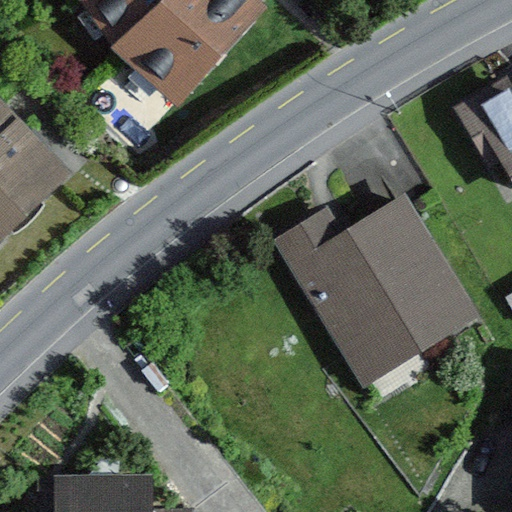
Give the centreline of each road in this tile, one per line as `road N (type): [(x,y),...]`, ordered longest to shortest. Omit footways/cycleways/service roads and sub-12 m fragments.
road 1 (residential): [(500,0),(412,42),(242,150),(62,300)]
road 2 (residential): [(224,511),(62,300)]
